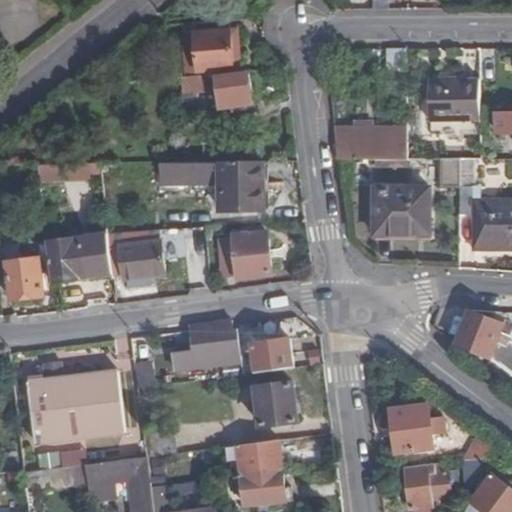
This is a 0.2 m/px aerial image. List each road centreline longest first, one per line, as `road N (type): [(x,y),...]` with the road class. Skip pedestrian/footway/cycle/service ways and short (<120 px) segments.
road 1 (residential): [(511,26),(331,29),(311,43),(306,67),(327,232),(337,282),(361,313)]
road 2 (residential): [(0,337),(317,298),(361,313)]
road 3 (residential): [(361,313),(343,346),(364,511)]
road 4 (residential): [(361,313),(511,420)]
road 5 (residential): [(0,109),(137,0)]
road 6 (residential): [(361,313),(453,284),(511,288)]
